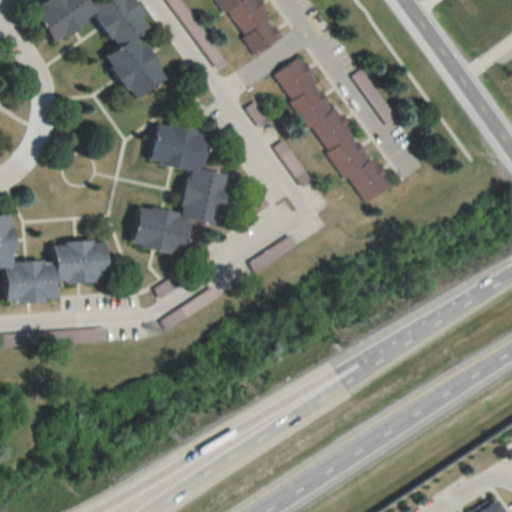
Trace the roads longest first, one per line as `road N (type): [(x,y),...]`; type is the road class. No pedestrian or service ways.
road 1 (residential): [(0,329),(145,317),(294,223),(292,194),(148,0)]
road 2 (motorway): [(259,511),(511,345)]
road 3 (motorway): [(339,381),(86,511)]
road 4 (motorway): [(339,381),(143,511)]
road 5 (residential): [(283,0),(412,174)]
road 6 (motorway): [(511,268),(339,381)]
road 7 (residential): [(0,18),(38,75),(46,124),(33,158),(0,176)]
road 8 (tertiary): [(511,152),(401,0)]
